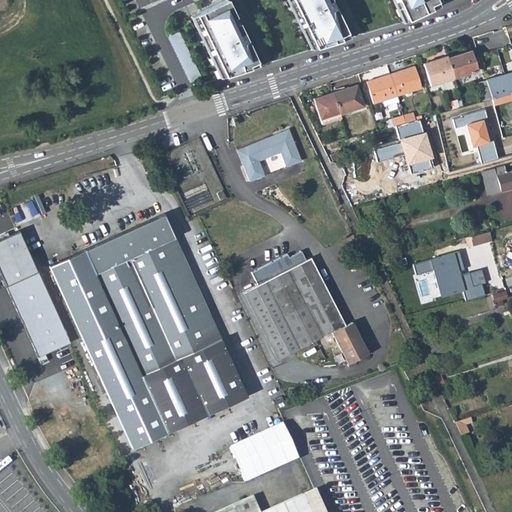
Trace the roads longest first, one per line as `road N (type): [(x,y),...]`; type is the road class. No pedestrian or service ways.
road 1 (unclassified): [(490,511),(288,83)]
road 2 (tertiary): [(288,83),(462,23),(505,0)]
road 3 (tertiary): [(78,511),(0,381)]
road 4 (tertiary): [(76,148),(195,112)]
